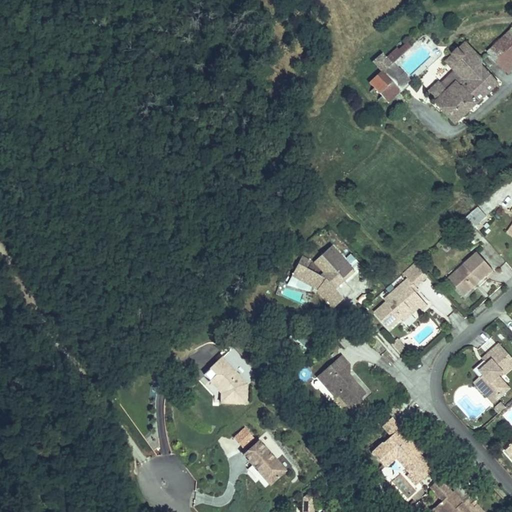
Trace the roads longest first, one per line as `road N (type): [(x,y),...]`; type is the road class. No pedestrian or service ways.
road 1 (track): [(164,484),(100,406),(0,249)]
road 2 (residential): [(422,381),(438,343),(511,279)]
road 3 (residential): [(511,480),(422,381)]
